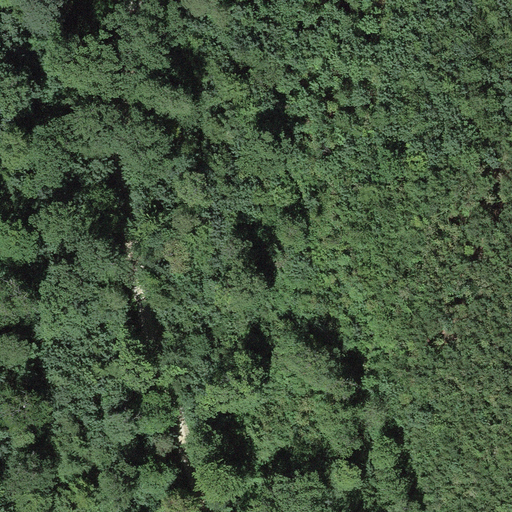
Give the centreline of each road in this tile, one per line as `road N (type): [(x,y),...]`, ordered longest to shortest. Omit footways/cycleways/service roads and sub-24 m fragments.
road 1 (track): [(187,0),(301,189),(373,343),(425,511)]
road 2 (track): [(137,0),(114,132),(123,212),(175,428),(213,511)]
road 3 (track): [(511,444),(456,419),(373,343),(393,243),(423,190),(511,129)]
